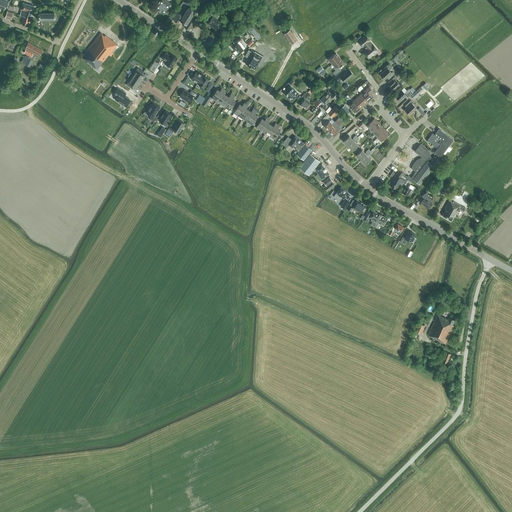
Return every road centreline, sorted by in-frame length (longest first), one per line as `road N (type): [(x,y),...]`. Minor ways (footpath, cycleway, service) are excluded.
road 1 (unclassified): [(360,511),(458,412),(471,318),(491,260)]
road 2 (tertiary): [(327,146),(197,51)]
road 3 (track): [(0,110),(17,111),(38,98),(85,0)]
road 4 (tertiary): [(491,260),(369,186)]
